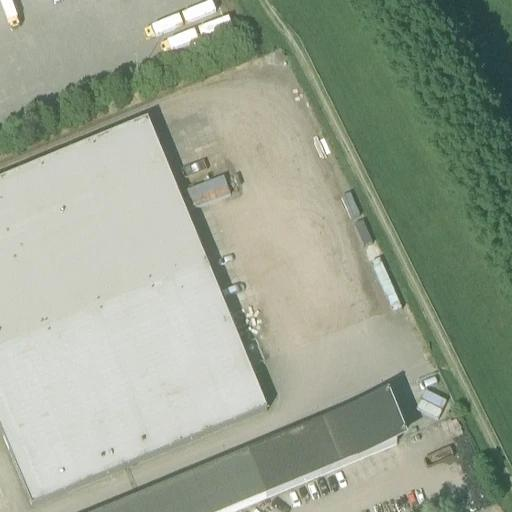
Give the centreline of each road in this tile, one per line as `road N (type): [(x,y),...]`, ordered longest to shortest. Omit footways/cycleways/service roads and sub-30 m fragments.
road 1 (track): [(261,0),(294,42),(511,485)]
road 2 (track): [(511,150),(438,0)]
